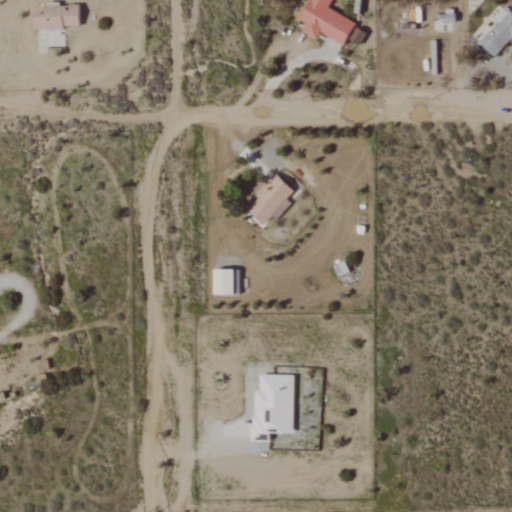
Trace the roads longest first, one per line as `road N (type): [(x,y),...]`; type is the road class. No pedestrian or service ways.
road 1 (residential): [(153,511),(143,240),(154,160),(174,117)]
road 2 (residential): [(174,117),(511,113)]
road 3 (track): [(256,116),(283,71),(321,54),(354,72),(347,115)]
road 4 (residential): [(174,117),(0,111)]
